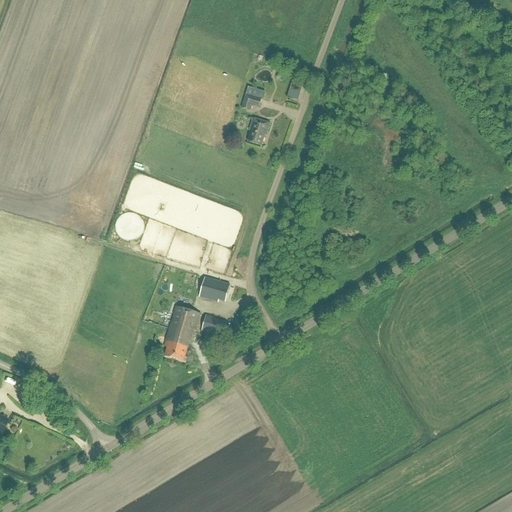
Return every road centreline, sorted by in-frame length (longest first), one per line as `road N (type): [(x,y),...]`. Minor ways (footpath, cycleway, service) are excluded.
road 1 (unclassified): [(511,200),(104,448)]
road 2 (unclassified): [(104,448),(71,407),(0,365)]
road 3 (unclassified): [(104,448),(0,511)]
